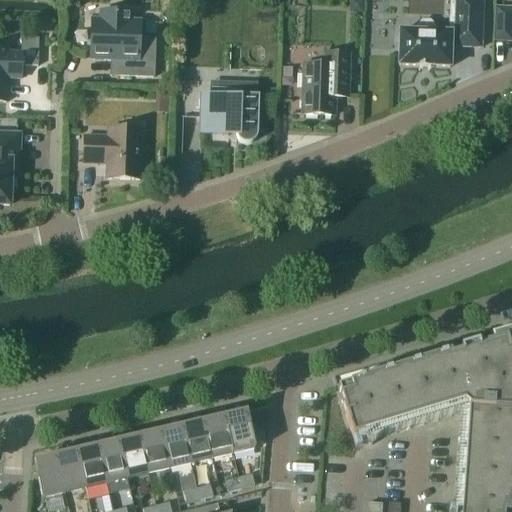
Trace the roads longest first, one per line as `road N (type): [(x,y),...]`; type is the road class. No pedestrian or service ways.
road 1 (residential): [(511,78),(240,191),(0,248)]
road 2 (residential): [(17,396),(205,351),(511,245)]
road 3 (residential): [(16,431),(288,365)]
road 4 (residential): [(288,365),(511,298)]
road 5 (residential): [(288,365),(277,511)]
